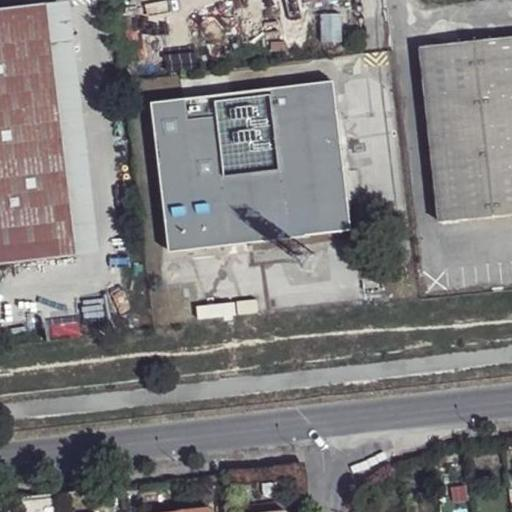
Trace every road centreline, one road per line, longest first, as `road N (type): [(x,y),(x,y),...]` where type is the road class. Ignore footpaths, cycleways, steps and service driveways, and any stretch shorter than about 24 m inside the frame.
road 1 (secondary): [(322,415),(0,457)]
road 2 (secondary): [(511,396),(322,415)]
